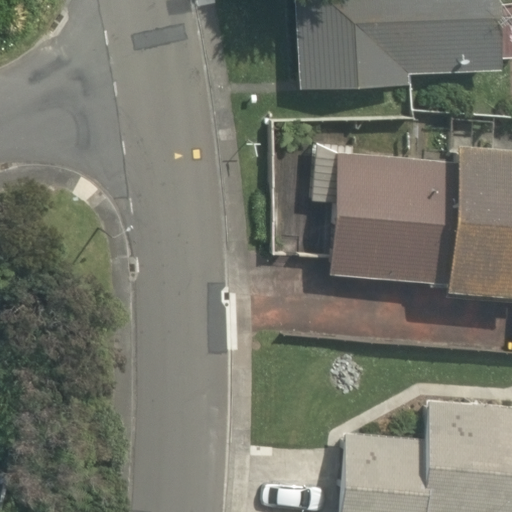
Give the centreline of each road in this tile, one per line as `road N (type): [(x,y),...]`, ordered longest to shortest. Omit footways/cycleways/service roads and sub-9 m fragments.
road 1 (residential): [(162,95),(181,233),(170,511)]
road 2 (residential): [(162,95),(46,110),(0,129)]
